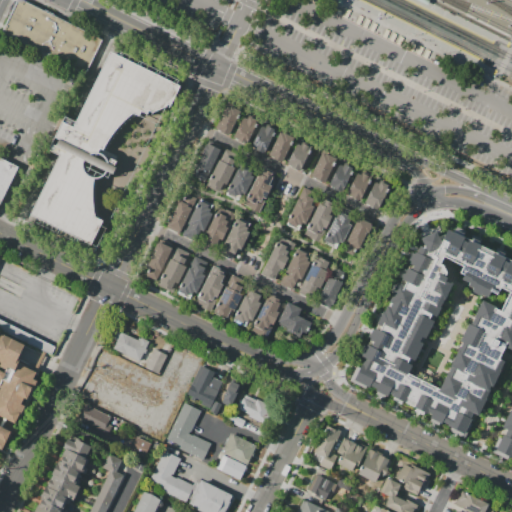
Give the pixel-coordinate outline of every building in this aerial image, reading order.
[(17,0),(0,33),(81,74),(99,38),(24,0),(17,0)] [(26,216),(91,247),(102,220),(94,217),(92,207),(92,180),(97,180),(100,179),(102,177),(106,179),(116,161),(118,156),(106,151),(102,149),(115,127),(132,112),(138,115),(140,110),(146,113),(148,110),(153,112),(169,105),(180,86),(110,51),(74,123),(63,117),(46,151),(55,155),(26,216)] [(226,105),(230,107),(230,106),(239,110),(227,135),(213,128),(223,109),(224,109),(226,105)] [(243,116),(248,119),(249,116),(253,118),(253,117),(260,120),(256,129),(254,128),(246,145),(232,139),(243,116)] [(261,125),(266,128),(267,125),(275,129),(263,154),(250,147),(261,125)] [(280,132),(283,134),(284,132),(294,137),(282,163),(268,156),(280,132)] [(302,139),(313,144),(300,172),(286,165),(296,143),(300,145),(302,139)] [(221,150),(205,182),(191,176),(203,151),(202,151),(206,143),(221,150)] [(321,152),(325,154),(326,153),(338,158),(326,183),(310,176),(321,152)] [(235,167),(222,193),(206,185),(218,159),(222,161),(225,156),(235,161),(232,166),(235,167)] [(0,203),(18,167),(0,158),(0,203)] [(345,162),(355,167),(342,194),(326,186),(338,163),(343,166),(345,162)] [(238,199),(225,193),(237,169),(241,171),(243,166),(253,170),(250,175),(253,177),(245,195),(241,193),(238,199)] [(362,171),(373,176),(361,202),(346,195),(356,172),(360,174),(362,171)] [(273,186),(260,213),(249,207),(249,206),(243,203),(257,173),(271,179),(268,184),(273,186)] [(380,181),(390,186),(378,211),(364,204),(375,182),(379,184),(380,181)] [(179,201),(181,202),(185,193),(196,198),(180,231),(167,225),(166,224),(170,215),(172,215),(179,201)] [(313,206),(304,224),(301,223),(298,230),(285,224),(298,198),(301,200),(304,194),(313,199),(310,204),(313,206)] [(199,199),(213,205),(210,212),(213,214),(204,232),(200,230),(197,237),(187,232),(190,225),(187,224),(199,199)] [(319,203),(322,204),(324,199),(337,205),(319,242),(303,235),(319,203)] [(219,206),(233,213),(226,227),(228,228),(222,241),(219,240),(217,244),(203,237),(219,206)] [(351,225),(342,243),(339,242),(336,249),(322,242),(334,217),(338,219),(341,212),(351,217),(348,223),(351,225)] [(237,217),(250,223),(246,231),(249,232),(240,250),(224,242),(237,217)] [(357,218),(369,224),(358,248),(346,242),(357,218)] [(412,250),(349,380),(461,433),(511,326),(511,259),(446,228),(437,236),(433,230),(419,237),(422,245),(412,250)] [(279,237),(285,239),(286,238),(293,242),(286,256),(287,257),(281,270),(279,270),(277,273),(275,272),(271,280),(259,274),(275,241),(277,242),(279,237)] [(173,246),(156,281),(145,275),(145,274),(142,272),(158,238),(173,246)] [(296,248),(309,255),(307,260),(310,262),(298,286),(285,280),(288,273),(285,272),(296,248)] [(170,258),(174,260),(177,254),(187,259),(184,264),(186,266),(173,292),(157,284),(170,258)] [(315,257),(318,258),(319,257),(331,262),(327,271),(329,272),(320,289),(315,287),(312,293),(300,287),(315,257)] [(189,268),(193,269),(196,263),(206,267),(203,274),(205,275),(192,301),(177,293),(189,268)] [(209,272),(213,274),(215,268),(226,273),(221,284),(224,285),(217,299),(214,297),(212,301),(215,303),(210,312),(200,307),(201,306),(194,303),(209,272)] [(328,277),(341,283),(330,306),(317,300),(328,277)] [(225,286),(229,288),(232,282),(242,286),(239,293),(242,294),(236,306),(228,321),(212,313),(225,286)] [(248,297),(251,291),(260,295),(257,301),(260,303),(251,321),(249,320),(245,327),(231,320),(244,295),(248,297)] [(271,294),(282,300),(278,309),(281,310),(273,325),(272,324),(265,339),(250,331),(265,299),(268,300),(271,294)] [(288,302),(301,309),(298,316),(310,322),(302,338),(285,330),(286,327),(278,323),(288,302)] [(139,362),(112,350),(117,340),(113,338),(117,330),(137,340),(139,336),(149,341),(139,362)] [(15,425),(0,418),(0,387),(3,381),(0,379),(0,340),(3,333),(24,343),(17,360),(24,363),(23,365),(39,373),(15,425)] [(157,375),(145,369),(154,349),(158,351),(162,342),(170,346),(157,375)] [(200,365),(215,372),(213,376),(223,381),(211,406),(186,394),(200,365)] [(240,386),(231,405),(222,401),(231,382),(240,386)] [(245,396),(255,400),(254,403),(255,404),(257,401),(268,406),(261,421),(239,410),(245,396)] [(511,400),(489,448),(511,459),(511,400)] [(214,401),(221,404),(216,414),(209,411),(214,401)] [(184,403),(201,411),(190,433),(210,443),(202,460),(178,449),(179,447),(166,441),(184,403)] [(85,404),(110,416),(103,432),(78,420),(85,404)] [(226,421),(229,413),(245,421),(241,428),(226,421)] [(326,423),(341,430),(335,442),(334,441),(329,452),(337,455),(329,471),(318,465),(323,456),(312,451),(326,423)] [(0,424),(14,431),(5,450),(0,447),(0,424)] [(229,433),(256,446),(247,465),(220,453),(229,433)] [(136,437),(151,444),(145,458),(129,451),(136,437)] [(65,511),(33,511),(68,439),(75,442),(77,438),(92,445),(90,449),(94,451),(65,511)] [(347,439),(357,444),(358,442),(367,447),(359,462),(357,461),(352,471),(335,463),(339,454),(338,453),(342,445),(344,446),(347,439)] [(194,485),(186,502),(148,484),(163,450),(165,451),(167,446),(179,451),(177,457),(180,458),(172,476),(176,478),(177,477),(194,485)] [(370,447),(378,452),(377,453),(391,460),(384,476),(379,473),(374,482),(357,473),(370,447)] [(108,453),(123,460),(126,465),(126,473),(108,511),(88,511),(108,471),(102,468),(108,453)] [(223,456),(246,466),(240,480),(216,469),(223,456)] [(410,464),(429,474),(424,485),(422,484),(416,495),(402,488),(404,483),(395,479),(403,463),(409,466),(410,464)] [(316,475),(336,485),(327,502),(307,492),(316,475)] [(387,477),(400,484),(394,496),(405,501),(406,500),(417,505),(414,511),(413,511),(412,511),(395,511),(384,506),(388,497),(379,492),(387,477)] [(201,478),(233,493),(223,511),(201,511),(188,506),(201,478)] [(349,492),(336,485),(340,478),(352,484),(349,492)] [(132,511),(143,490),(160,499),(153,511),(132,511)] [(470,511),(454,504),(457,497),(458,498),(461,491),(489,504),(485,511),(470,511)] [(297,511),(303,500),(328,511),(297,511)]
